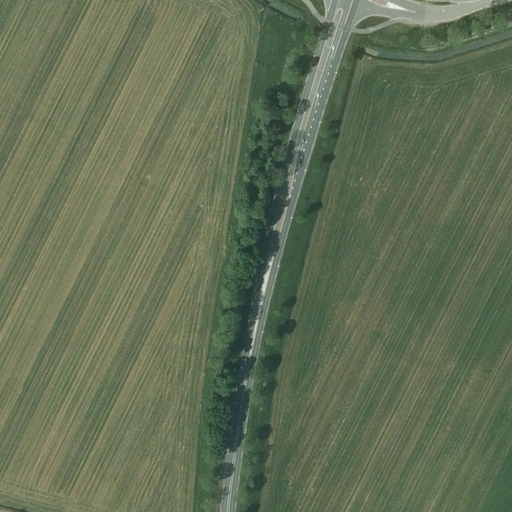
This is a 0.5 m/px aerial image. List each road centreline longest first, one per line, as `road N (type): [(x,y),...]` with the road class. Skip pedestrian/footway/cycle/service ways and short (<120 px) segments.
road 1 (primary): [(247,369),(355,3)]
road 2 (primary): [(335,0),(280,186),(247,369)]
road 3 (primary): [(227,511),(247,369)]
